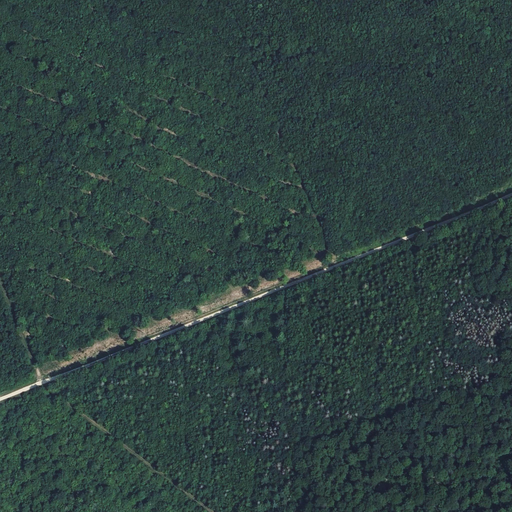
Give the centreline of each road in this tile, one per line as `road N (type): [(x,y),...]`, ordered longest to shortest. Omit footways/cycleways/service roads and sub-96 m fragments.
road 1 (track): [(335,265),(49,380)]
road 2 (track): [(511,194),(335,265)]
